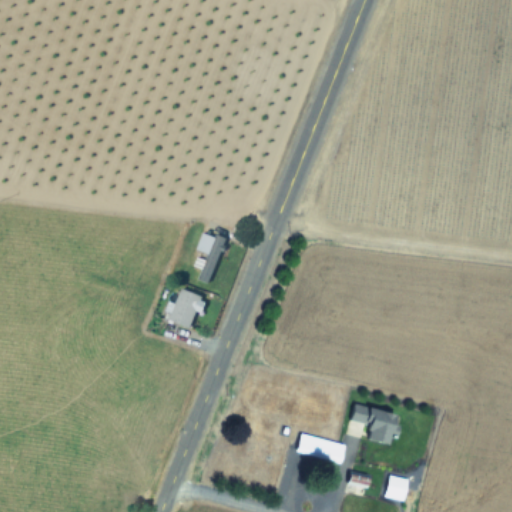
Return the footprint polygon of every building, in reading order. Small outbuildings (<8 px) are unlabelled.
[(223,240),(201,231),(194,249),(205,254),(195,278),(205,283),(223,240)] [(165,318),(186,328),(201,297),(181,287),(165,318)] [(347,423),(365,427),(362,437),(389,443),(396,412),(352,402),(347,423)] [(294,450),(338,461),(343,441),(299,430),(294,450)] [(367,474),(349,470),(346,481),(365,485),(367,474)] [(405,477),(387,473),(383,495),(402,498),(405,477)]
